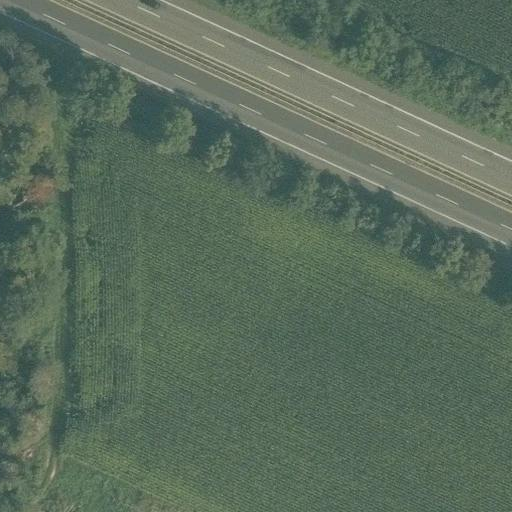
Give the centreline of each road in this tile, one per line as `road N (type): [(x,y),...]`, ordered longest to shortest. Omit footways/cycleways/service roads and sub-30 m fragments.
road 1 (motorway): [(8,0),(511,230)]
road 2 (motorway): [(511,179),(120,0)]
road 3 (track): [(26,511),(51,494),(65,106)]
